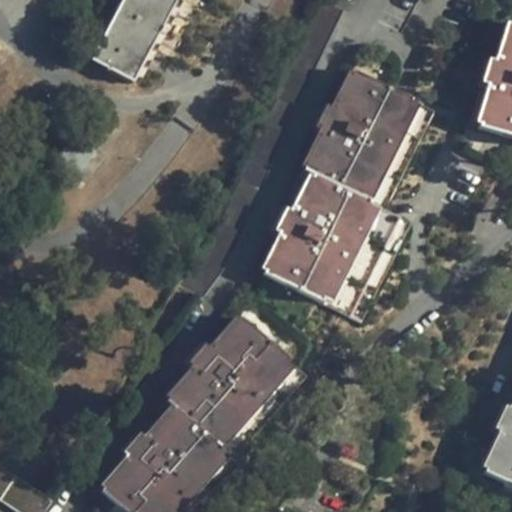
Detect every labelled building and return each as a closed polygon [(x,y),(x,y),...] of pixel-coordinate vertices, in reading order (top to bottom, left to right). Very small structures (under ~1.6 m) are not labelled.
[(123,0),(101,42),(117,51),(107,68),(133,82),(176,0),(123,0)] [(490,88),(478,127),(511,137),(511,20),(511,21),(498,61),(492,59),(484,87),(490,88)] [(92,60),(107,68),(117,51),(101,42),(92,60)] [(291,68),(204,248),(227,260),(314,80),(291,68)] [(285,244),(268,280),(348,320),(398,221),(388,216),(438,116),(357,76),(338,113),(332,110),(319,136),(325,139),(307,175),(317,180),(299,216),(294,213),(280,241),(285,244)] [(199,258),(180,284),(201,299),(220,275),(227,260),(204,248),(199,258)] [(129,462),(102,492),(124,511),(184,511),(230,462),(226,459),(302,375),(240,319),(212,350),(209,347),(188,369),(193,373),(166,403),(173,410),(147,439),(144,437),(124,458),(129,462)] [(499,439),(483,474),(511,487),(511,410),(509,409),(495,438),(499,439)] [(0,500),(17,511),(45,511),(52,503),(0,467),(0,500)]
